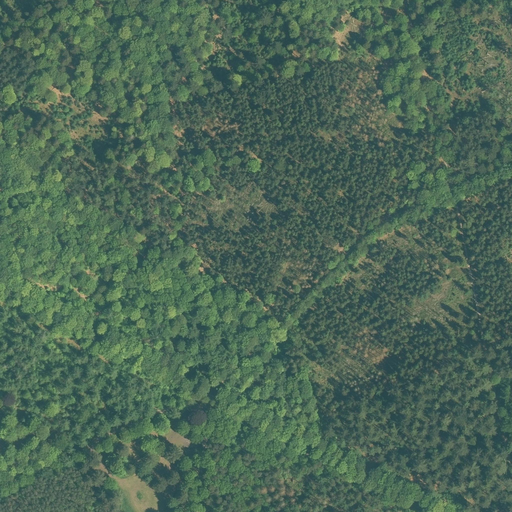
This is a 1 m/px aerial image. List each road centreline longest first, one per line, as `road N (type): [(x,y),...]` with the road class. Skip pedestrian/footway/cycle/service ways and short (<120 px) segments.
road 1 (unclassified): [(0,282),(437,511)]
road 2 (track): [(405,0),(485,348)]
road 3 (track): [(198,332),(136,0)]
road 4 (track): [(14,242),(198,332),(207,390)]
road 5 (track): [(210,391),(69,455)]
road 6 (track): [(485,348),(511,472)]
